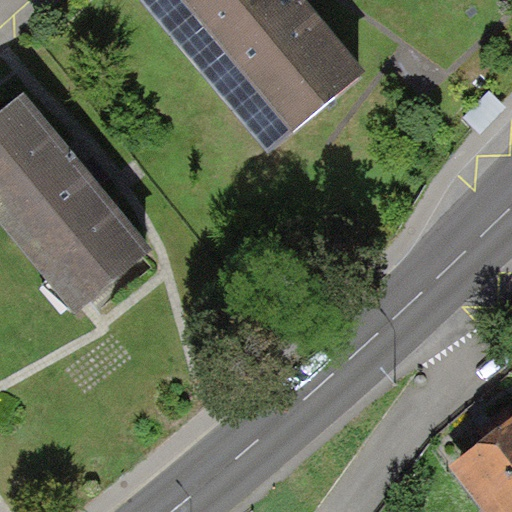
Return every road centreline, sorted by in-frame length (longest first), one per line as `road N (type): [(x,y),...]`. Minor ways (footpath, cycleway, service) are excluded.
road 1 (primary): [(421,293),(168,511)]
road 2 (residential): [(343,511),(461,366),(421,293)]
road 3 (primary): [(511,207),(421,293)]
